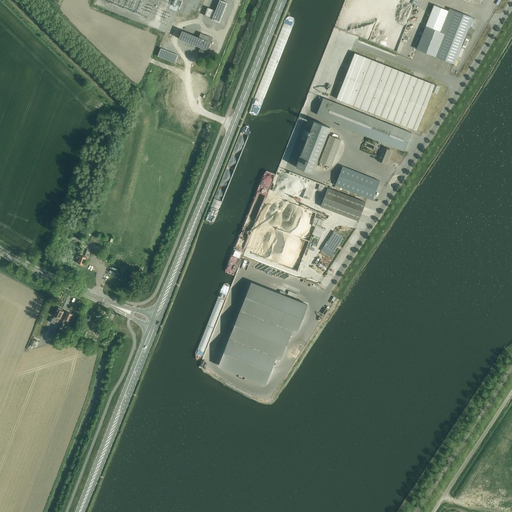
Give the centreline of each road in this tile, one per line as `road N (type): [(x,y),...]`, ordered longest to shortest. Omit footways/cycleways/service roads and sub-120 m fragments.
road 1 (primary): [(156,318),(282,0)]
road 2 (unclassified): [(327,290),(461,86)]
road 3 (primary): [(79,511),(152,328)]
road 4 (unclassified): [(321,83),(341,38),(461,86)]
road 5 (unclassified): [(414,511),(511,365)]
road 6 (track): [(8,0),(122,111)]
road 7 (unclassified): [(434,511),(511,393)]
